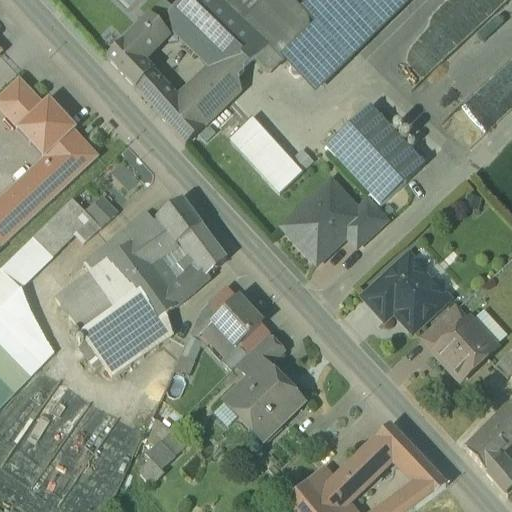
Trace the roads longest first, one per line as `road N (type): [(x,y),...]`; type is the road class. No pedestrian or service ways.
road 1 (tertiary): [(494,511),(26,0)]
road 2 (track): [(310,312),(511,131)]
